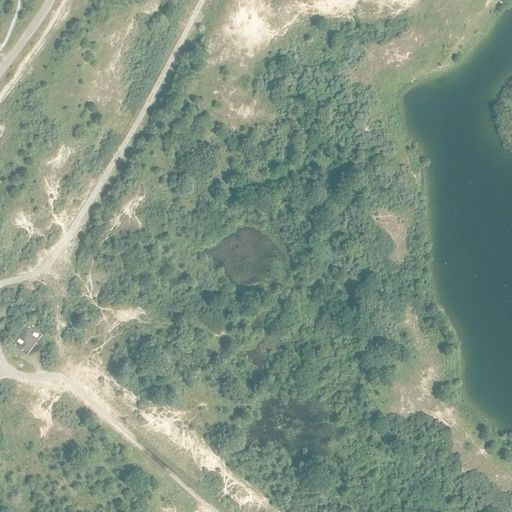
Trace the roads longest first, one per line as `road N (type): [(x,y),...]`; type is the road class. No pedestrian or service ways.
road 1 (track): [(0,283),(51,260),(202,0)]
road 2 (track): [(215,511),(71,387),(1,373)]
road 3 (unknown): [(0,101),(65,0)]
